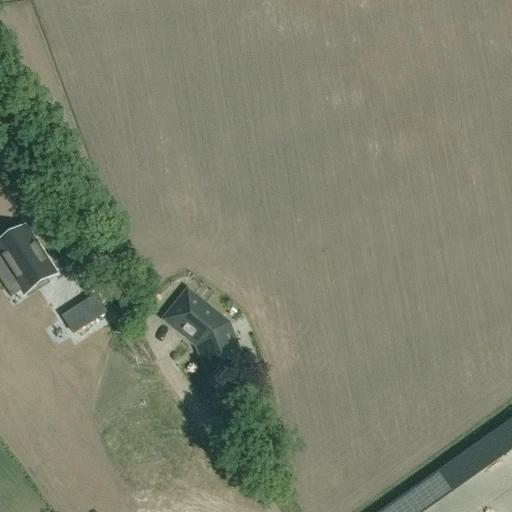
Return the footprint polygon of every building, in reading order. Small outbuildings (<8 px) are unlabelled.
[(14,249),(16,252),(5,258),(22,287),(32,281),(39,294),(41,297),(43,296),(54,290),(64,284),(74,279),(54,243),(51,245),(47,230),(21,245),(14,249)] [(212,386),(246,373),(227,325),(187,292),(164,320),(197,347),(212,386)] [(106,314),(95,297),(82,306),(93,323),(106,314)] [(111,335),(57,372),(89,417),(146,378),(134,361),(130,363),(111,335)] [(208,459),(171,412),(104,465),(141,511),(208,459)] [(70,424),(12,472),(41,506),(99,458),(70,424)] [(511,511),(511,498),(486,511),(511,511)]
